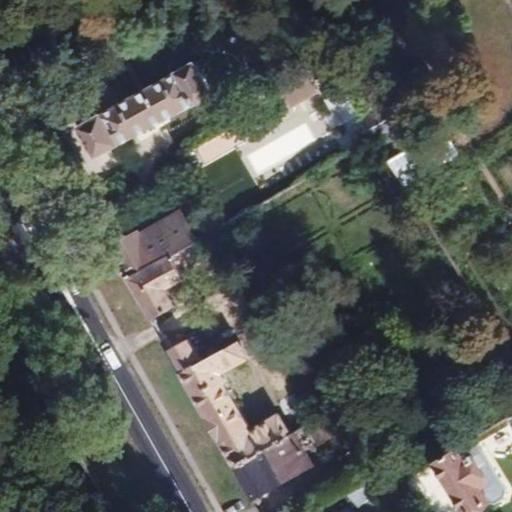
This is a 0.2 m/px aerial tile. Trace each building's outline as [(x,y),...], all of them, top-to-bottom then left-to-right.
[(213,94),(196,63),(82,126),(98,155),(194,103),(194,105),(213,94)] [(291,104),(318,96),(312,75),(285,83),(291,104)] [(401,96),(365,117),(390,159),(426,138),(401,96)] [(237,146),(259,189),(296,170),(292,163),(330,143),(332,146),(334,145),(326,130),(312,137),(305,123),(290,131),(285,121),(237,146)] [(390,159),(406,186),(459,154),(448,135),(432,145),(427,138),(426,138),(390,159)] [(181,212),(176,214),(194,245),(198,242),(181,212)] [(194,245),(176,214),(140,235),(138,232),(111,247),(129,279),(188,248),(194,245)] [(188,248),(129,279),(153,320),(176,306),(166,289),(185,278),(179,268),(195,260),(188,248)] [(191,339),(171,350),(236,466),(292,434),(280,414),(252,431),(224,382),(226,380),(221,372),(248,357),(237,338),(203,358),(191,339)] [(292,434),(236,466),(255,499),(314,466),(295,433),(292,434)] [(437,464),(398,486),(408,502),(427,491),(439,511),(477,511),(493,502),(496,503),(505,498),(507,490),(475,438),(436,461),(437,464)]
